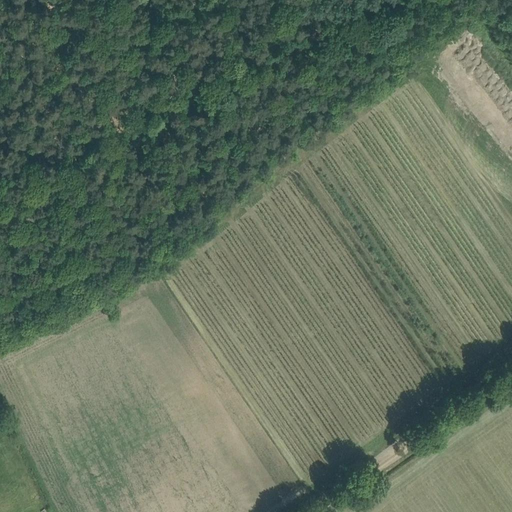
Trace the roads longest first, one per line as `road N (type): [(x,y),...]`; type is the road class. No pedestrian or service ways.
road 1 (track): [(0,167),(402,0)]
road 2 (track): [(320,511),(511,376)]
